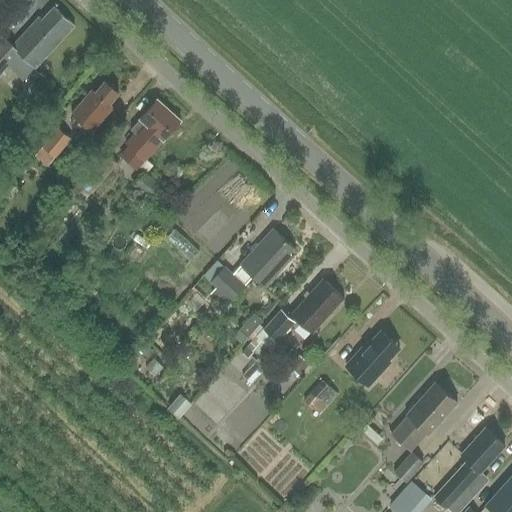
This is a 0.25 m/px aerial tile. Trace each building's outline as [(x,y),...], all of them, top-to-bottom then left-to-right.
[(75,27),(53,7),(42,20),(39,17),(12,46),(4,38),(0,41),(0,75),(19,54),(36,70),(75,27)] [(108,106),(120,93),(106,81),(94,94),(92,93),(73,115),(90,130),(111,108),(108,106)] [(146,160),(181,121),(156,99),(138,119),(143,123),(125,142),(146,160)] [(60,129),(36,156),(48,167),(57,157),(58,158),(73,141),(60,129)] [(107,153),(72,192),(84,202),(93,192),(94,194),(120,165),(107,153)] [(163,188),(146,173),(135,185),(151,201),(163,188)] [(291,252),(296,247),(273,227),(241,263),(242,265),(234,274),(224,266),(210,281),(231,300),(254,275),(266,286),(294,254),(291,252)] [(314,331),(344,298),(324,279),(289,317),(281,310),(264,329),(276,340),(297,317),(314,331)] [(255,309),(238,327),(247,336),(264,317),(255,309)] [(386,357),(396,346),(380,331),(369,343),(368,342),(347,364),(367,383),(388,361),(386,357)] [(299,376),(309,365),(299,355),(289,366),(299,376)] [(245,356),(236,371),(255,382),(264,367),(245,356)] [(443,420),(458,403),(435,383),(407,414),(408,415),(391,434),(410,451),(427,433),(429,435),(437,426),(439,428),(445,421),(443,420)] [(322,384),(304,402),(320,417),(337,399),(322,384)] [(180,394),(168,409),(179,419),(192,404),(180,394)] [(504,448),(485,430),(461,456),(467,462),(434,498),(449,511),(461,511),(481,491),(472,483),(504,448)] [(413,454),(396,473),(408,484),(426,466),(413,454)] [(496,511),(511,511),(511,478),(488,504),(496,511)] [(389,507),(394,511),(411,511),(426,495),(411,482),(389,507)]
